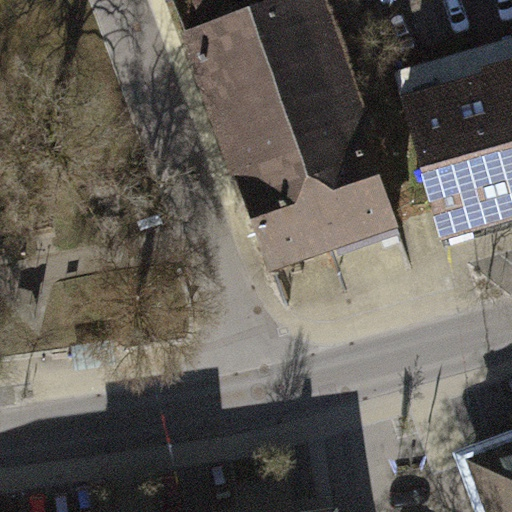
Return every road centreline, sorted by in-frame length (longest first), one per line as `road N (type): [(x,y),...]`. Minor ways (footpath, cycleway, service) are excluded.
road 1 (residential): [(270,395),(171,109),(123,0)]
road 2 (secondary): [(270,395),(0,441)]
road 3 (secondary): [(511,325),(270,395)]
